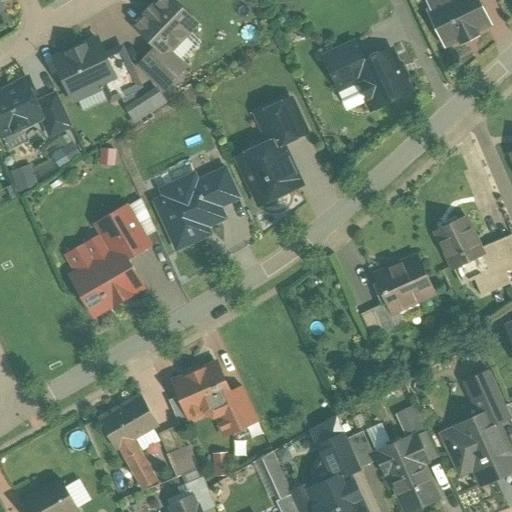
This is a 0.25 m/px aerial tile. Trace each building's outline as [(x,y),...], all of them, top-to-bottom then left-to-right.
[(171,0),(163,0),(157,7),(154,5),(153,6),(154,7),(146,15),(145,14),(144,15),(146,18),(137,28),(158,47),(166,55),(169,52),(196,23),(171,0)] [(456,0),(432,12),(431,13),(431,14),(432,14),(446,44),(446,45),(448,44),(460,38),(462,41),(462,42),(463,43),(464,42),(476,36),(477,36),(476,34),(475,31),(487,25),(489,25),(488,23),(476,0),(456,0)] [(98,40),(56,60),(74,100),(106,85),(117,80),(108,61),(98,40)] [(355,45),(325,59),(339,89),(359,80),(354,69),(364,64),(355,45)] [(166,55),(158,47),(140,66),(164,89),(185,67),(169,52),(166,55)] [(383,55),(377,53),(371,56),(369,62),(364,64),(354,69),(359,80),(361,85),(360,86),(367,100),(368,99),(373,110),(411,93),(391,52),(383,55)] [(138,86),(123,54),(108,61),(117,80),(106,85),(112,98),(138,86)] [(19,86),(0,95),(0,130),(3,136),(42,118),(43,118),(37,104),(33,95),(35,94),(36,92),(31,81),(28,80),(20,84),(19,86)] [(56,95),(37,104),(43,118),(42,118),(51,137),(71,127),(70,125),(72,124),(59,96),(57,97),(56,95)] [(292,100),(258,116),(271,144),(280,140),(282,145),(307,133),(292,100)] [(282,145),(280,140),(271,144),(240,159),(261,204),(301,186),(296,176),(293,175),(289,165),(290,162),(282,145)] [(226,169),(207,178),(208,180),(206,180),(211,190),(232,180),(226,169)] [(194,177),(175,186),(178,193),(157,203),(178,248),(201,238),(200,234),(207,231),(205,227),(224,218),(211,190),(206,180),(198,184),(194,177)] [(128,207),(97,223),(102,233),(112,248),(130,256),(150,245),(128,207)] [(466,218),(435,233),(453,270),(468,263),(485,255),(481,249),(466,218)] [(102,233),(65,255),(83,296),(82,301),(87,310),(92,311),(95,316),(146,288),(130,256),(112,248),(102,233)] [(511,235),(493,244),(505,274),(507,273),(511,270),(511,235)] [(493,244),(481,249),(485,255),(468,263),(482,297),(511,284),(507,273),(505,274),(493,244)] [(391,268),(375,276),(387,303),(392,314),(399,311),(397,307),(417,298),(419,303),(436,295),(418,256),(417,257),(417,258),(392,270),(391,268)] [(392,314),(387,303),(372,310),(384,336),(406,326),(399,311),(392,314)] [(217,363),(174,382),(181,397),(190,418),(191,417),(205,411),(233,399),(231,395),(217,363)] [(491,372),(466,384),(481,418),(487,416),(478,398),(498,388),(491,372)] [(233,399),(205,411),(206,413),(215,418),(218,417),(226,436),(259,421),(244,388),(231,395),(233,399)] [(498,388),(478,398),(487,416),(493,413),(498,424),(511,418),(511,420),(511,419),(506,406),(498,388)] [(181,397),(170,402),(180,425),(181,425),(183,429),(194,425),(191,417),(190,418),(181,397)] [(140,398),(102,420),(119,449),(120,449),(134,441),(157,428),(140,398)] [(481,418),(457,430),(465,448),(452,454),(462,475),(474,469),(481,484),(511,470),(511,454),(498,424),(493,413),(487,416),(481,418)] [(337,416),(313,430),(321,448),(327,445),(326,443),(346,434),(337,416)] [(180,425),(159,435),(168,456),(190,447),(180,425)] [(439,457),(428,432),(417,437),(429,462),(439,457)] [(363,433),(348,439),(362,469),(376,462),(363,433)] [(346,434),(326,443),(327,445),(340,473),(345,470),(346,475),(348,474),(349,476),(362,470),(346,434)] [(429,462),(417,437),(377,455),(386,474),(389,473),(421,458),(423,464),(429,462)] [(134,441),(120,449),(144,490),(158,482),(134,441)] [(421,458),(389,473),(399,496),(405,493),(413,511),(439,500),(423,464),(421,458)] [(346,475),(309,492),(318,511),(365,511),(349,476),(348,474),(346,475)] [(206,511),(216,508),(203,478),(186,485),(192,499),(195,497),(200,511),(206,511)] [(62,481),(38,495),(37,493),(21,502),(26,511),(78,511),(79,511),(62,481)] [(299,511),(292,495),(277,502),(281,511),(299,511)] [(172,511),(200,511),(195,497),(192,499),(171,508),(172,511)]
